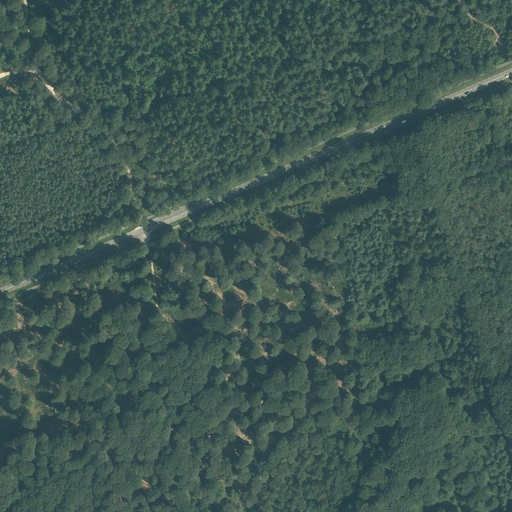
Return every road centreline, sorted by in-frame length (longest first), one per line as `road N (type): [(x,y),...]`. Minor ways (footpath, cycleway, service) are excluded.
road 1 (primary): [(0,292),(511,72)]
road 2 (track): [(107,511),(140,423),(152,356),(157,311),(149,256)]
road 3 (track): [(329,209),(511,158)]
road 4 (track): [(140,220),(113,141),(77,109)]
